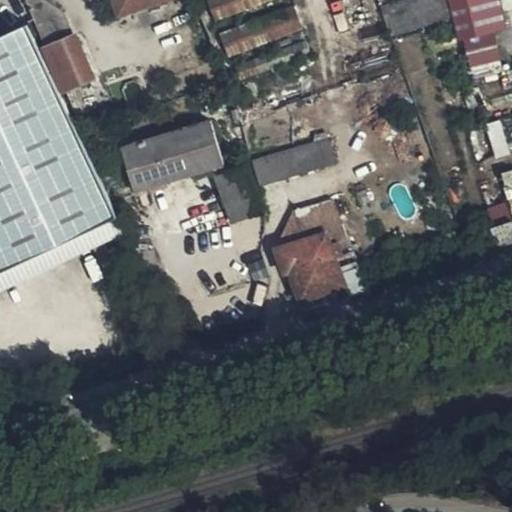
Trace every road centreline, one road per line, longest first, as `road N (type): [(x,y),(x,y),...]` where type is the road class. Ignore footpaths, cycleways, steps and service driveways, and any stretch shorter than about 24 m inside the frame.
road 1 (tertiary): [(511,274),(0,443)]
road 2 (unknown): [(337,0),(378,152),(305,189)]
road 3 (unclassified): [(379,511),(426,503),(511,511)]
